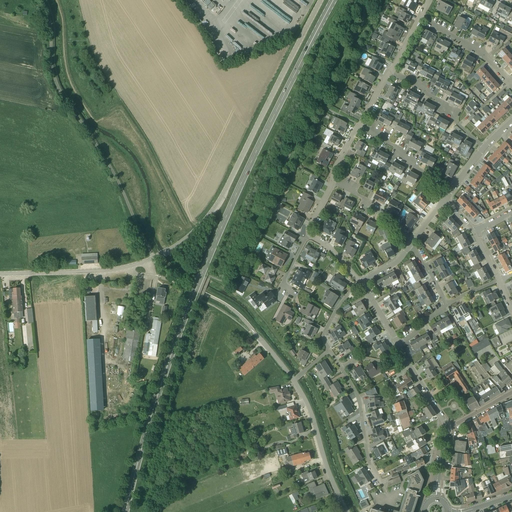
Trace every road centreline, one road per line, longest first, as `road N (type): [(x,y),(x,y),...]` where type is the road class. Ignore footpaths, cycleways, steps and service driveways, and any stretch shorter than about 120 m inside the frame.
road 1 (primary): [(125,511),(193,295),(331,0)]
road 2 (unclassified): [(153,257),(214,208),(320,0)]
road 3 (unclassified): [(153,257),(55,82),(44,0)]
road 4 (residential): [(404,474),(389,501),(340,366)]
road 5 (residential): [(346,511),(293,381)]
road 6 (residential): [(483,146),(435,98),(389,70)]
